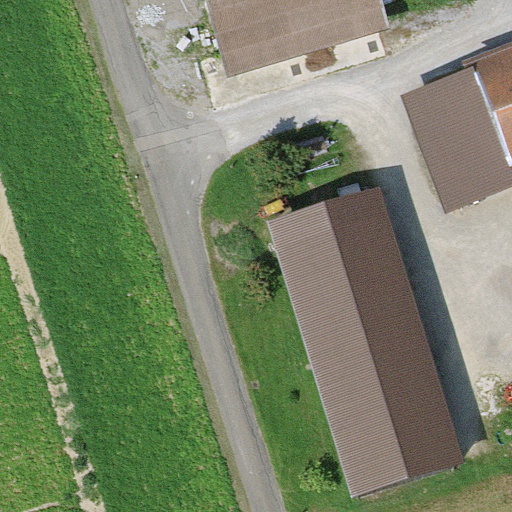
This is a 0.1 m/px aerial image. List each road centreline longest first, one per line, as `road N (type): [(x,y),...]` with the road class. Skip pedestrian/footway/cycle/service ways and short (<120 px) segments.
road 1 (track): [(276,511),(122,0)]
road 2 (track): [(511,11),(170,159)]
